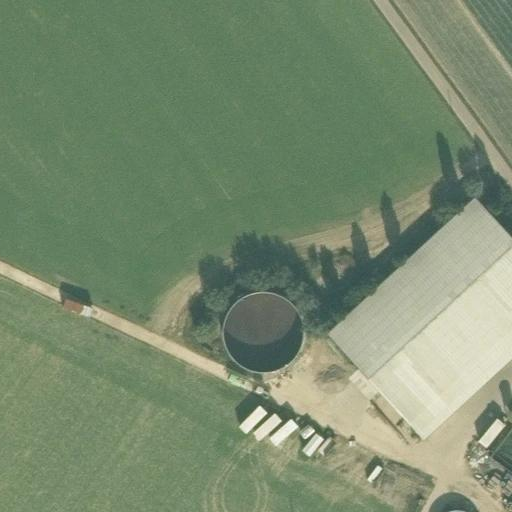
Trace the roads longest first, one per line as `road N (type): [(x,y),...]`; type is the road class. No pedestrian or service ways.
road 1 (unclassified): [(511,184),(380,0)]
road 2 (track): [(0,256),(179,351)]
